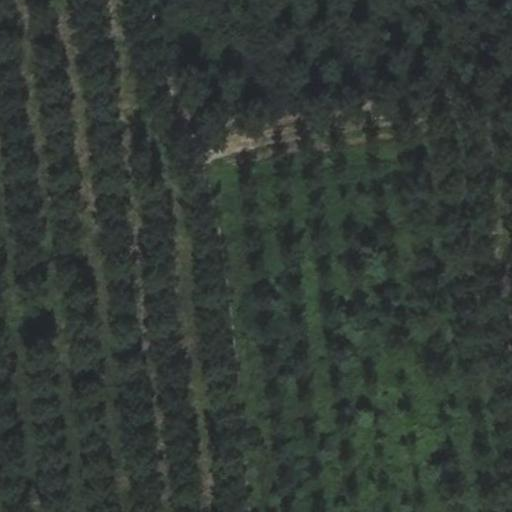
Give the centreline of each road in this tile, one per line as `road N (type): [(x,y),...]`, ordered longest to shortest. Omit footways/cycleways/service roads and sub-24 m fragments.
road 1 (track): [(148,0),(220,246),(246,511)]
road 2 (track): [(196,160),(375,121),(511,106)]
